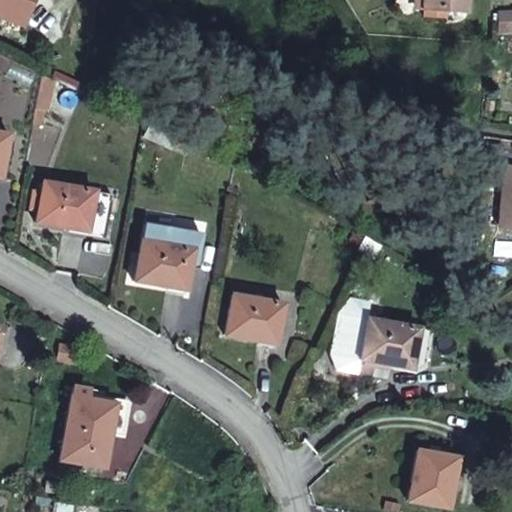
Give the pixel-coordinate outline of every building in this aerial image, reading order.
[(30,0),(0,0),(0,5),(25,15),(30,0)] [(171,147),(176,135),(160,127),(149,123),(144,135),(171,147)] [(0,174),(5,175),(13,131),(0,128),(0,174)] [(511,229),(511,173),(506,173),(500,229),(511,229)] [(109,235),(116,195),(95,191),(93,190),(47,181),(45,192),(38,190),(35,208),(42,209),(40,221),(88,231),(90,231),(109,235)] [(202,251),(205,232),(149,222),(139,280),(188,289),(196,250),(202,251)] [(278,340),(285,300),(234,292),(226,331),(278,340)] [(361,357),(369,317),(373,301),(350,295),(333,311),(323,353),(334,368),(359,372),(361,357)] [(433,328),(369,317),(361,357),(388,363),(411,368),(413,364),(424,366),(433,328)] [(388,363),(361,357),(359,372),(385,377),(388,363)] [(74,393),(88,396),(90,387),(76,384),(74,393)] [(106,464),(118,401),(88,396),(74,393),(62,456),(106,464)] [(447,509),(456,458),(416,451),(406,502),(447,509)]
